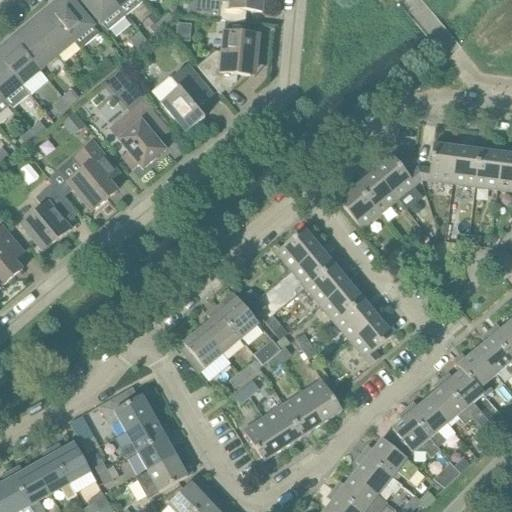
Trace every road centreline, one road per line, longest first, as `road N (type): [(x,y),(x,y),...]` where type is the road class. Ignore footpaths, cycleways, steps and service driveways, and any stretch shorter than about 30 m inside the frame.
road 1 (residential): [(0,331),(284,97),(294,0)]
road 2 (residential): [(260,503),(275,501),(321,466),(441,346),(302,194)]
road 3 (residential): [(302,194),(414,105),(511,109)]
road 4 (residential): [(141,338),(302,194)]
road 5 (residential): [(141,338),(229,488),(260,503)]
road 6 (residential): [(0,439),(97,389),(141,338)]
